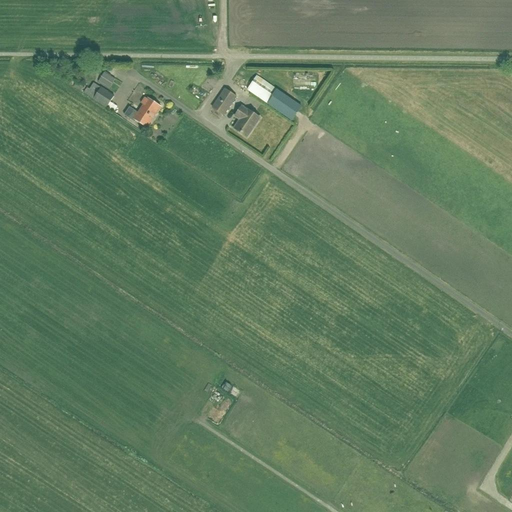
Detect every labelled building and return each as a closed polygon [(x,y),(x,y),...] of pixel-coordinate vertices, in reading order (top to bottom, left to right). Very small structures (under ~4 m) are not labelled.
[(307,72),(307,85),(321,85),(321,72),(307,72)] [(115,79),(104,73),(98,82),(109,89),(115,79)] [(276,90),(257,76),(248,88),(268,102),(276,90)] [(101,89),(93,84),(89,89),(87,88),(84,93),(93,100),(101,89)] [(114,97),(101,89),(94,100),(107,109),(114,97)] [(236,98),(224,90),(211,108),(223,117),(236,98)] [(147,101),(144,99),(141,103),(144,105),(138,114),(130,108),(124,117),(133,122),(134,121),(146,129),(161,108),(148,99),(147,101)] [(247,112),(241,109),(235,117),(241,121),(234,130),(246,138),(259,120),(247,112)] [(202,409),(207,403),(202,400),(198,406),(202,409)]
